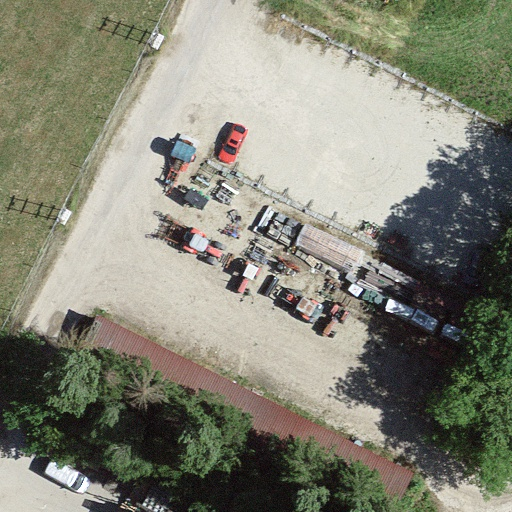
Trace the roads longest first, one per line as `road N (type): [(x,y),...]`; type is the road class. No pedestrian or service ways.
road 1 (track): [(69,286),(511,487)]
road 2 (track): [(0,415),(225,0)]
